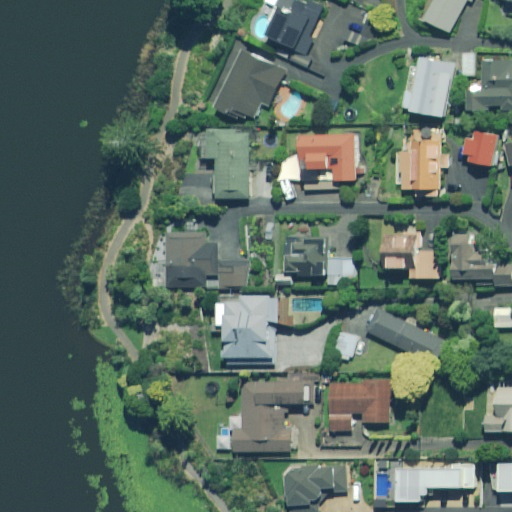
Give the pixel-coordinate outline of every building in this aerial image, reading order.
[(312,7),(297,0),(280,0),(265,35),(306,54),(315,35),(312,33),(324,8),(313,3),(312,7)] [(436,0),(426,22),(452,34),(468,1),(473,3),(474,0),(436,0)] [(360,36),(349,33),(345,43),(357,47),(360,36)] [(286,71),(234,49),(211,101),(256,120),(263,105),(270,108),(286,71)] [(476,55),(464,55),(464,77),(476,77),(476,55)] [(457,65),(424,59),(417,94),(408,93),(405,110),(447,117),(457,65)] [(505,108),(505,112),(511,112),(511,62),(485,63),(485,92),(470,92),(470,112),(492,112),(492,108),(505,108)] [(238,131),(209,131),(209,136),(202,136),(202,159),(218,159),(218,200),(250,200),(250,135),(238,135),(238,131)] [(412,131),(412,141),(402,153),(398,153),(398,185),(405,185),(405,190),(443,190),(443,168),(451,168),(451,156),(443,156),(443,131),(412,131)] [(498,137),(478,133),(472,162),(493,166),(498,137)] [(357,182),(356,136),(301,137),(302,191),(335,191),(334,182),(357,182)] [(422,234),(385,233),(385,253),(391,254),(391,269),(412,270),(412,280),(439,280),(440,252),(422,251),(422,234)] [(456,235),(456,271),(496,270),(496,278),(511,277),(511,253),(480,254),(480,235),(456,235)] [(218,289),(248,288),(247,262),(220,263),(220,236),(166,237),(167,289),(207,288),(218,288),(218,289)] [(316,277),(326,278),(328,240),(288,237),(286,274),(277,274),(276,284),(285,285),(285,290),(315,292),(316,277)] [(355,287),(356,263),(330,262),(329,286),(355,287)] [(280,318),(280,298),(219,297),(219,326),(227,326),(227,359),(272,359),(272,318),(280,318)] [(511,328),(511,309),(496,310),(496,329),(511,328)] [(445,343),(377,310),(366,333),(417,358),(434,366),(445,343)] [(351,362),(354,352),(360,353),(363,344),(356,342),(357,339),(339,334),(333,357),(351,362)] [(511,380),(497,380),(497,393),(485,393),(485,406),(481,406),(481,415),(486,415),(486,421),(485,433),(509,434),(511,433),(511,380)] [(390,425),(392,382),(361,381),(361,386),(331,385),(329,432),(351,433),(352,415),(363,415),(363,423),(390,425)] [(305,406),(305,383),(243,383),(243,430),(234,430),(234,453),(291,453),(291,427),(285,427),(286,405),(305,406)] [(511,463),(499,464),(499,493),(511,493),(511,463)] [(454,466),(426,466),(417,465),(417,472),(398,471),(398,503),(424,503),(424,496),(431,497),(431,489),(474,489),(474,466),(454,466)] [(335,495),(346,495),(346,468),(300,469),(300,472),(289,473),(289,506),(314,506),(313,501),(324,501),(324,490),(335,490),(335,495)] [(397,501),(374,500),(373,509),(397,511),(397,501)]
